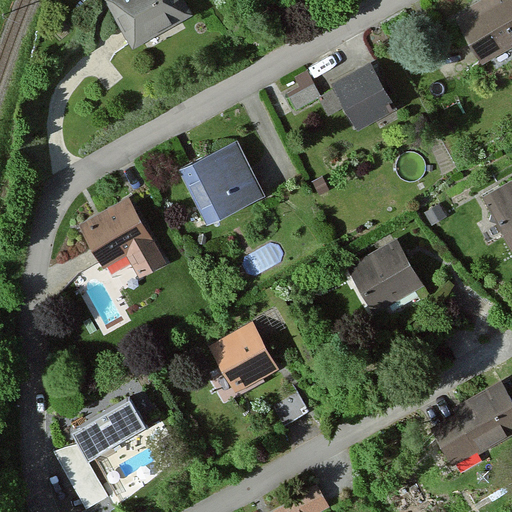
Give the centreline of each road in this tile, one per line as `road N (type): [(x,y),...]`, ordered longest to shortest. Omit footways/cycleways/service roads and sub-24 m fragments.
road 1 (residential): [(401,0),(125,149),(59,196),(33,265),(30,456),(41,511)]
road 2 (residential): [(210,511),(509,346)]
